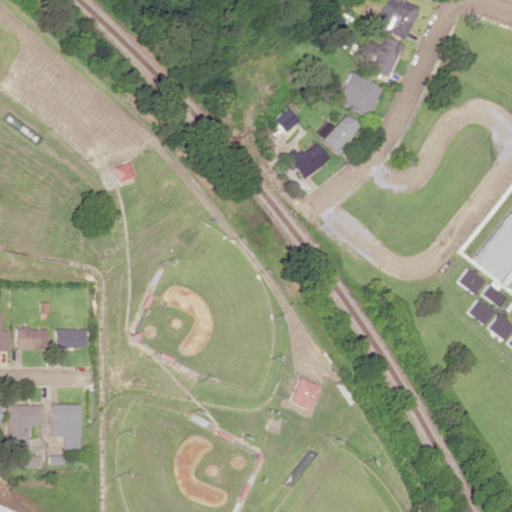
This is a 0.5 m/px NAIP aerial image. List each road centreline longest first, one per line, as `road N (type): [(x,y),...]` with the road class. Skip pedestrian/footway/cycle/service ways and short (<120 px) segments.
road 1 (residential): [(454,0),(374,150),(314,205),(383,259),(401,268),(420,265),(502,164),(507,129),(471,113),(447,122),(414,176),(401,179),(364,159)]
road 2 (residential): [(101,511),(100,288),(79,265),(0,251)]
